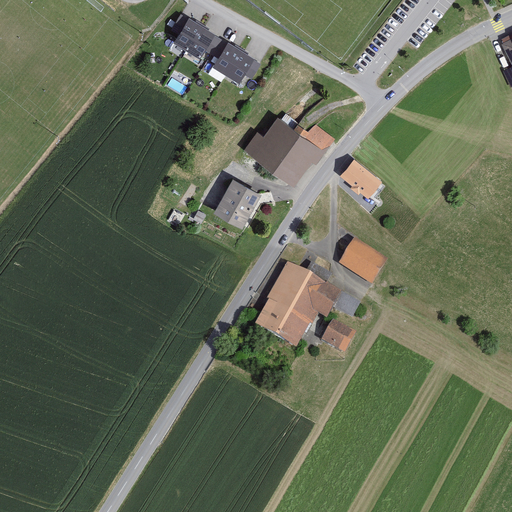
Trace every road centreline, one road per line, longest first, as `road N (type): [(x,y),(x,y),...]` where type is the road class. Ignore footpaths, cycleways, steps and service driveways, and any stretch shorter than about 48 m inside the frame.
road 1 (tertiary): [(108,511),(322,177),(386,102)]
road 2 (residential): [(386,102),(203,0)]
road 3 (tertiary): [(386,102),(454,44),(511,17)]
